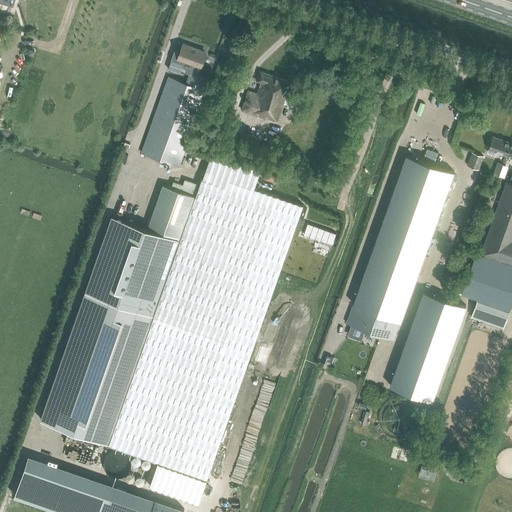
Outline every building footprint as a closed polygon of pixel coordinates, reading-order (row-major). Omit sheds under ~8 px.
[(141,153),(180,167),(207,90),(203,89),(207,79),(198,76),(207,51),(183,43),(177,59),(193,65),(187,82),(168,76),(141,153)] [(261,82),(258,93),(248,89),(242,110),(278,122),(284,106),(298,110),(303,94),(289,89),(291,82),(264,72),(260,71),(257,81),(261,82)] [(507,155),(511,142),(493,136),(489,149),(488,151),(488,153),(494,155),(495,154),(496,151),(507,155)] [(111,217),(41,419),(74,431),(108,443),(109,443),(108,446),(170,467),(171,465),(183,469),(194,473),(208,478),(221,439),(278,278),(304,205),(279,196),(255,187),(262,167),(213,150),(203,178),(202,178),(196,195),(194,195),(198,183),(185,179),(183,184),(174,181),(171,187),(163,184),(148,228),(148,230),(111,217)] [(468,165),(479,169),(484,156),(473,152),(468,165)] [(401,321),(454,171),(407,154),(353,304),(401,321)] [(494,174),(499,176),(504,163),(498,161),(494,174)] [(499,176),(504,178),(509,165),(504,163),(499,176)] [(511,235),(511,231),(511,183),(507,181),(492,223),(481,255),(476,253),(463,291),(462,293),(478,298),(510,310),(511,304),(511,235)] [(424,291),(390,385),(432,401),(466,306),(424,291)] [(510,311),(509,311),(510,310),(478,298),(471,316),(473,317),(504,328),(510,311)] [(347,323),(380,335),(381,335),(394,340),(400,323),(353,306),(347,323)] [(14,495),(43,505),(54,473),(26,463),(14,495)] [(150,511),(152,507),(124,497),(119,511),(150,511)] [(183,511),(184,509),(155,499),(152,507),(150,511),(183,511)]
